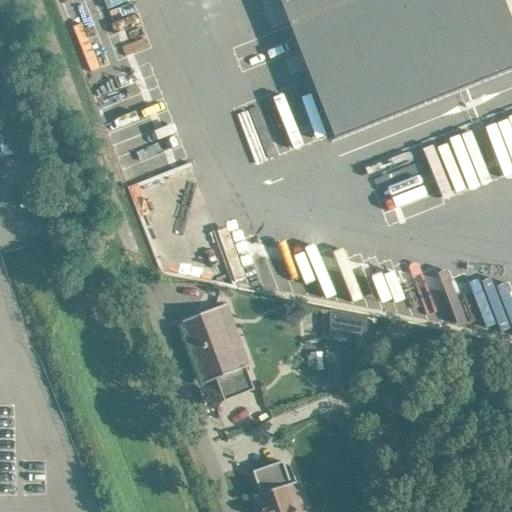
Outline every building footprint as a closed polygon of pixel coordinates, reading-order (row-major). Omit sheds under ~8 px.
[(277,0),(333,140),(511,69),(511,27),(501,0),(277,0)] [(226,305),(215,310),(183,322),(206,384),(215,381),(223,403),(253,391),(245,369),(249,367),(226,305)] [(366,327),(367,319),(330,312),(331,320),(332,334),(365,340),(366,327)] [(299,445),(284,449),(288,464),(303,460),(299,445)] [(282,463),(252,473),(260,496),(254,498),(259,511),(304,511),(299,495),(294,497),(290,486),(285,469),(282,463)]
